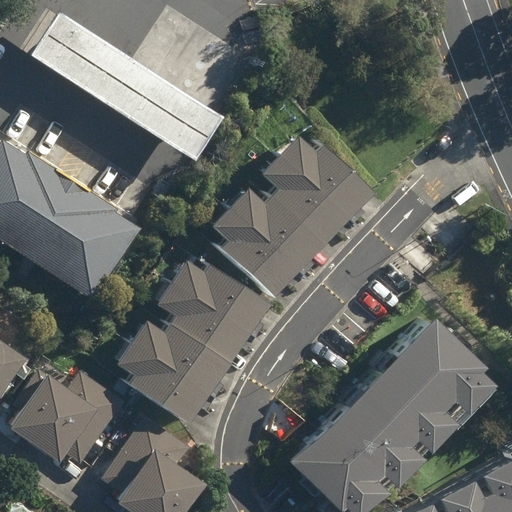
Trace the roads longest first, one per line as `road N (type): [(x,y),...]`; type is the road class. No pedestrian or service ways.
road 1 (residential): [(248,511),(234,462),(243,412),(259,385),(307,319),(426,190),(510,122)]
road 2 (secondary): [(510,122),(463,0)]
